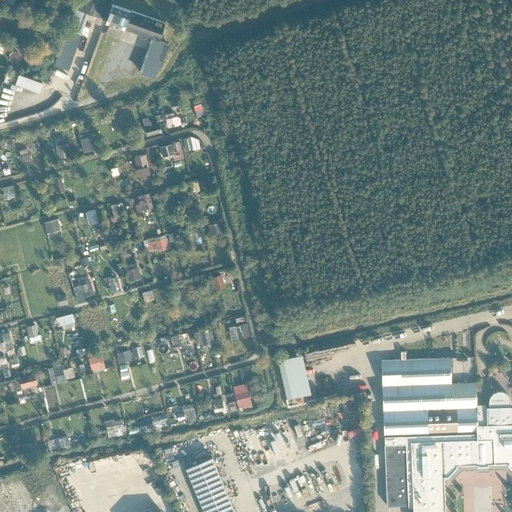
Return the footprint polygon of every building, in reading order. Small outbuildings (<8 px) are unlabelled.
[(106,0),(75,0),(53,62),(66,67),(87,12),(116,23),(122,6),(106,0)] [(163,20),(122,6),(116,23),(150,35),(139,70),(150,74),(160,60),(167,41),(157,37),(163,20)] [(113,23),(109,34),(122,39),(126,28),(113,23)] [(23,72),(18,83),(43,92),(48,81),(23,72)] [(160,132),(159,122),(150,123),(149,116),(142,116),(143,133),(160,132)] [(95,134),(82,137),(85,151),(98,149),(95,134)] [(199,135),(185,136),(186,147),(199,147),(199,135)] [(159,144),(162,155),(173,152),(175,158),(184,156),(179,139),(159,144)] [(60,157),(72,155),(70,141),(58,143),(60,157)] [(134,174),(147,172),(145,152),(132,154),(134,174)] [(66,176),(57,177),(58,194),(68,193),(66,176)] [(18,184),(5,186),(6,198),(19,197),(18,184)] [(46,232),(60,226),(56,216),(42,222),(46,232)] [(209,232),(222,231),(221,220),(208,221),(209,232)] [(148,250),(169,246),(166,233),(145,237),(148,250)] [(129,279),(140,276),(137,265),(125,268),(129,279)] [(214,288),(224,286),(222,273),(211,275),(214,288)] [(116,275),(109,276),(110,289),(118,289),(116,275)] [(175,281),(176,290),(191,288),(189,279),(175,281)] [(79,295),(93,293),(92,286),(78,288),(79,295)] [(65,293),(56,294),(58,303),(66,302),(65,293)] [(70,311),(55,315),(59,328),(74,324),(70,311)] [(250,334),(248,321),(229,325),(231,337),(250,334)] [(35,322),(25,324),(30,341),(40,339),(35,322)] [(212,341),(211,328),(197,329),(197,342),(212,341)] [(9,330),(3,332),(7,349),(13,348),(9,330)] [(170,333),(171,347),(188,346),(187,332),(170,333)] [(458,337),(459,359),(475,358),(474,336),(458,337)] [(436,342),(436,355),(452,354),(452,342),(436,342)] [(117,360),(132,359),(130,347),(115,349),(117,360)] [(102,352),(87,356),(90,368),(105,364),(102,352)] [(310,394),(301,355),(277,360),(286,399),(310,394)] [(447,478),(448,478),(451,481),(461,471),(477,470),(477,472),(488,472),(488,470),(504,469),(511,476),(511,407),(511,402),(509,397),(506,393),(502,391),(497,392),(492,394),(489,398),(489,403),(489,408),(486,408),(486,405),(477,405),(476,383),(451,383),(450,358),(382,361),(387,507),(407,507),(407,509),(412,508),(412,511),(444,511),(444,478),(447,478)] [(48,366),(51,381),(74,377),(71,361),(48,366)] [(19,376),(22,387),(36,382),(33,371),(19,376)] [(237,407),(252,404),(248,382),(233,384),(237,407)] [(194,402),(183,403),(184,417),(195,416),(194,402)] [(166,414),(135,419),(137,430),(168,424),(166,414)] [(125,431),(124,418),(105,419),(106,432),(125,431)] [(66,435),(52,438),(54,447),(68,444),(66,435)] [(202,511),(234,511),(212,458),(185,470),(202,511)] [(43,511),(21,472),(2,482),(3,483),(0,485),(0,511),(43,511)]
